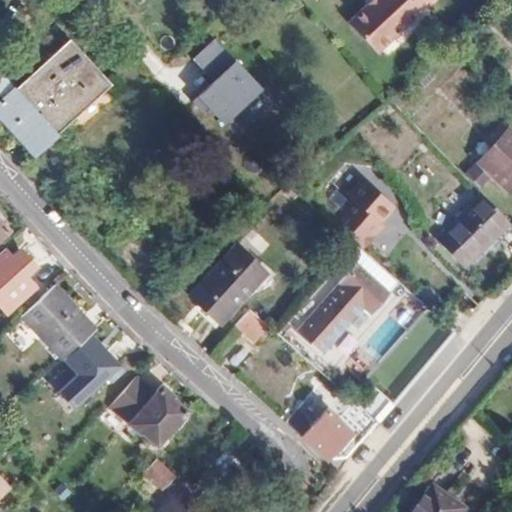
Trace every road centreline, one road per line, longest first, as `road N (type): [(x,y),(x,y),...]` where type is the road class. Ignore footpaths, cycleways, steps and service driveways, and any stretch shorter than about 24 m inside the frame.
road 1 (residential): [(0,175),(146,334),(288,452),(289,511)]
road 2 (tertiary): [(511,305),(342,511)]
road 3 (tertiary): [(361,511),(511,333)]
